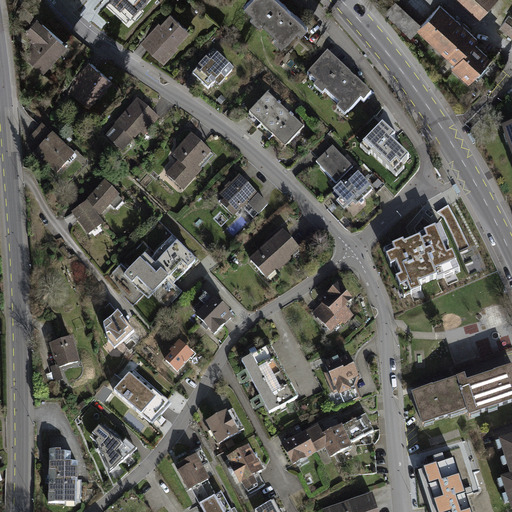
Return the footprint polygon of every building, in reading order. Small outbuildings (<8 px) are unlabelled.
[(103,0),(92,12),(111,31),(140,0),(103,0)] [(279,0),(239,0),(239,1),(284,43),(303,22),(279,0)] [(496,0),(458,0),(480,19),(496,0)] [(441,6),(418,30),(454,64),(477,38),(441,6)] [(511,18),(505,13),(496,25),(511,36),(511,18)] [(158,27),(140,45),(163,67),(179,51),(177,49),(189,37),(170,18),(159,29),(158,27)] [(48,26),(26,53),(49,72),(71,44),(48,26)] [(467,87),(493,59),(475,43),(450,71),(467,87)] [(324,48),(305,68),(350,110),(369,89),(324,48)] [(212,54),(188,80),(206,97),(214,87),(220,92),(234,74),(212,54)] [(91,63),(70,90),(93,108),(115,81),(91,63)] [(265,89),(245,108),(283,148),(303,129),(265,89)] [(143,99),(109,136),(125,151),(159,114),(143,99)] [(385,120),(366,140),(389,162),(408,142),(385,120)] [(51,123),(32,142),(61,171),(80,153),(51,123)] [(511,127),(498,133),(511,168),(511,127)] [(189,135),(163,172),(186,188),(211,151),(189,135)] [(302,136),(290,143),(293,149),(305,141),(302,136)] [(333,143),(314,163),(338,185),(356,165),(333,143)] [(357,168),(338,188),(362,210),(381,190),(357,168)] [(240,171),(219,199),(242,217),(263,190),(240,171)] [(107,181),(68,213),(85,232),(124,201),(107,181)] [(453,218),(377,257),(390,286),(431,268),(441,290),(480,274),(453,218)] [(278,228),(250,253),(271,277),(299,252),(278,228)] [(149,248),(124,274),(148,297),(169,276),(175,281),(196,259),(172,235),(154,253),(149,248)] [(408,281),(393,287),(401,306),(415,300),(408,281)] [(212,289),(190,305),(209,330),(231,313),(212,289)] [(336,290),(308,314),(330,339),(358,315),(336,290)] [(118,311),(104,323),(108,340),(114,347),(134,330),(118,311)] [(70,328),(48,335),(58,366),(80,359),(70,328)] [(184,335),(162,354),(177,371),(199,352),(184,335)] [(268,344),(240,359),(270,416),(299,401),(268,344)] [(348,360),(322,368),(331,397),(357,389),(348,360)] [(132,367),(112,391),(152,425),(170,403),(167,401),(170,398),(132,367)] [(465,379),(413,395),(423,427),(467,414),(469,420),(511,406),(511,372),(468,386),(465,379)] [(107,389),(99,400),(105,404),(113,394),(107,389)] [(361,402),(279,439),(292,470),(375,433),(361,402)] [(230,414),(205,427),(218,450),(243,438),(230,414)] [(99,424),(90,436),(96,440),(110,473),(137,448),(126,438),(121,443),(99,424)] [(511,429),(491,437),(511,497),(511,429)] [(77,447),(46,449),(49,504),(81,502),(77,447)] [(176,477),(186,497),(210,485),(203,471),(209,468),(200,450),(190,456),(193,462),(178,469),(181,475),(176,477)] [(248,450),(225,462),(244,499),(261,491),(255,479),(261,476),(248,450)] [(453,464),(423,473),(435,511),(468,511),(463,495),(455,471),(453,464)] [(222,492),(202,503),(206,511),(237,511),(235,509),(232,510),(222,492)] [(369,511),(366,498),(326,510),(326,511),(369,511)] [(282,511),(276,499),(256,509),(256,511),(282,511)]
